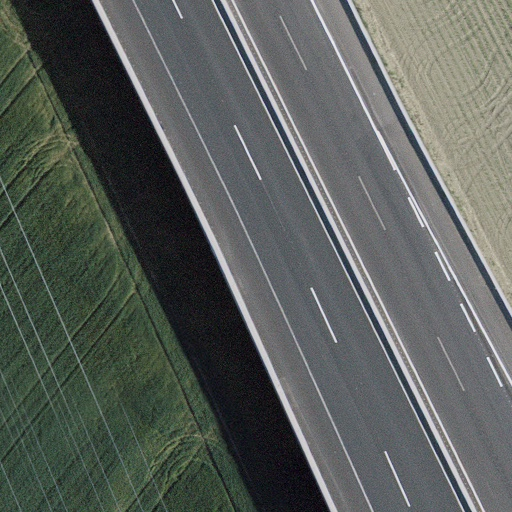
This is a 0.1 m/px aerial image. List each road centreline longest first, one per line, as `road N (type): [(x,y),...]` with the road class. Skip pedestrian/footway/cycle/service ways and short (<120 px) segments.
road 1 (motorway): [(171,0),(411,511)]
road 2 (motorway): [(511,488),(272,0)]
